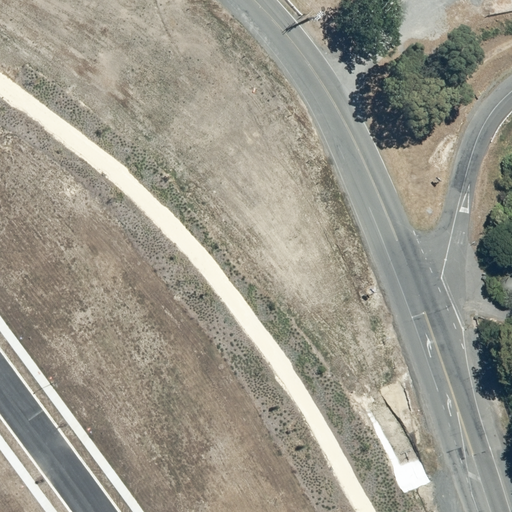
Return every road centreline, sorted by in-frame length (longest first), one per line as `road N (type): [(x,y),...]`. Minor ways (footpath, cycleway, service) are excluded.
road 1 (tertiary): [(417,289),(334,102),(252,0)]
road 2 (tertiary): [(487,511),(417,289)]
road 3 (unclassified): [(417,289),(443,279),(480,131),(511,91)]
road 4 (residential): [(96,511),(0,380)]
